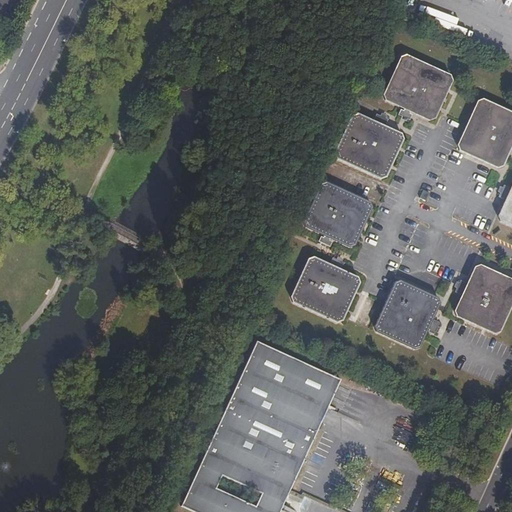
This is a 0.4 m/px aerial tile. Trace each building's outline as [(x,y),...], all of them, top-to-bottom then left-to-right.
[(436,116),(451,83),(446,77),(405,58),(397,60),(381,96),(385,104),(419,120),(427,123),(434,121),(436,116)] [(502,167),(511,144),(511,114),(481,101),(474,105),(463,129),(456,146),(459,154),(495,170),(502,167)] [(385,179),(401,142),(399,136),(355,116),(349,119),(333,156),(337,163),(378,182),(385,179)] [(501,225),(511,229),(511,185),(497,218),(501,225)] [(305,233),(346,251),(354,249),(371,211),(368,205),(326,186),(319,188),(302,226),(305,233)] [(418,201),(425,204),(429,196),(422,193),(418,201)] [(343,323),(357,293),(359,288),(357,280),(349,277),(314,261),(305,265),(290,300),(293,307),(336,326),(343,323)] [(501,332),(511,308),(511,281),(480,267),(475,269),(455,313),(458,320),(494,336),(501,332)] [(377,335),(414,351),(421,349),(440,307),(437,300),(399,283),(394,286),(385,306),(374,330),(377,335)] [(183,510),(186,511),(281,511),(282,511),(328,410),(340,383),(257,345),(183,510)] [(439,460),(443,462),(448,453),(443,451),(439,460)]
